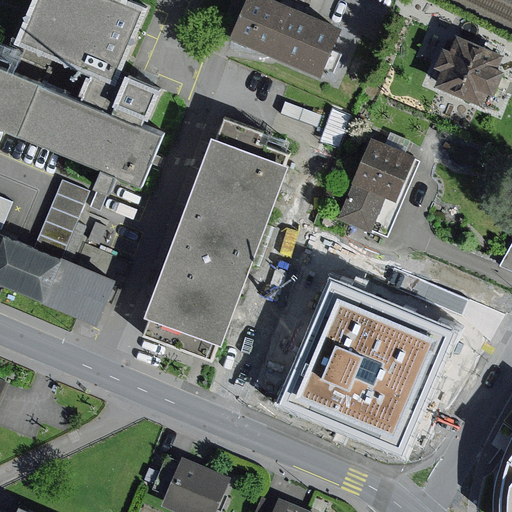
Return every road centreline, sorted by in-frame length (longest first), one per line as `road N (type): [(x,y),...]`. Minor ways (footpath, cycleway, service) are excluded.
road 1 (primary): [(139,388),(355,478),(405,511)]
road 2 (residential): [(139,388),(114,421),(0,477)]
road 3 (residential): [(428,511),(511,370)]
road 4 (primary): [(0,329),(139,388)]
